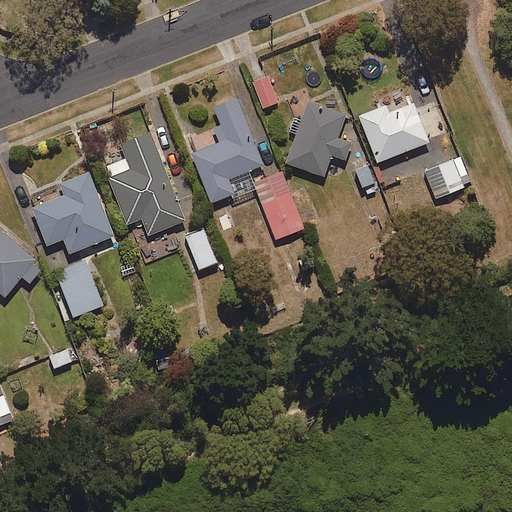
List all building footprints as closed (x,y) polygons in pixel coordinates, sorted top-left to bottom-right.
[(280,106),(270,77),(254,82),(264,111),(280,106)] [(225,143),(195,155),(213,202),(232,194),(234,199),(256,190),(249,172),(265,166),(239,100),(212,110),(225,143)] [(380,164),(433,143),(418,103),(397,111),(394,105),(362,117),(380,164)] [(340,139),(347,117),(311,104),(305,121),(295,117),(289,134),(298,137),(289,164),(326,177),(334,156),(348,161),(354,144),(340,139)] [(188,222),(153,133),(122,145),(128,159),(107,167),(129,225),(144,219),(151,236),(188,222)] [(426,172),(437,200),(466,188),(462,178),(469,175),(462,158),(426,172)] [(305,229),(282,171),(255,182),(277,240),(305,229)] [(70,255),(115,236),(89,174),(60,187),(64,196),(34,208),(50,246),(64,240),(70,255)] [(220,263),(205,228),(185,236),(200,271),(220,263)] [(42,271),(35,265),(37,262),(0,229),(0,291),(7,298),(24,278),(31,284),(42,271)] [(75,318),(105,305),(85,259),(55,272),(75,318)] [(74,362),(68,349),(49,358),(55,371),(74,362)] [(0,427),(14,422),(1,389),(0,389),(0,427)]
